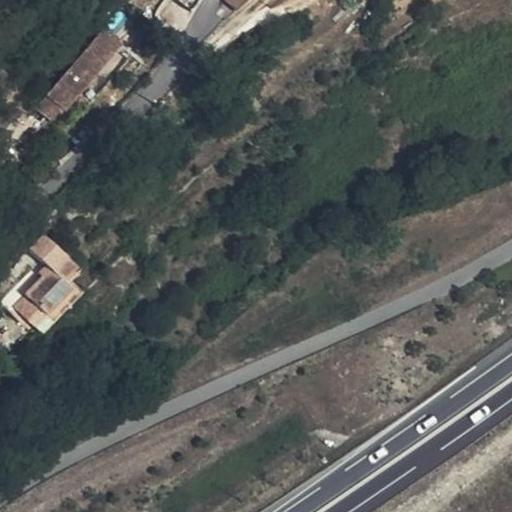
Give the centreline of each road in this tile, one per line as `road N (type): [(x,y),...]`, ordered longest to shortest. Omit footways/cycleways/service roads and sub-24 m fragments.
road 1 (unclassified): [(0,259),(206,0)]
road 2 (primary): [(511,360),(295,511)]
road 3 (primary): [(334,511),(511,387)]
